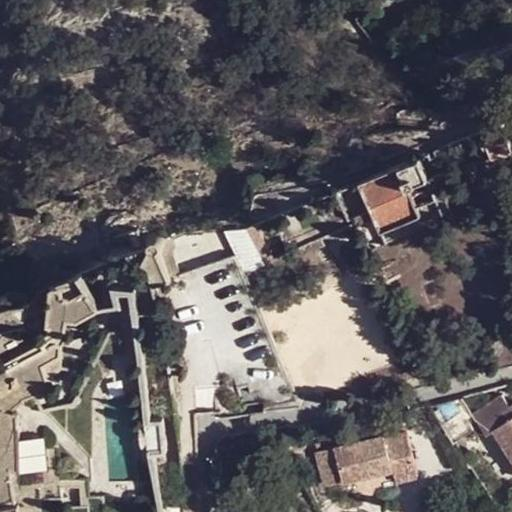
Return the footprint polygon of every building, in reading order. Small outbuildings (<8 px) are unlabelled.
[(511,156),(511,148),(502,123),(482,131),(494,160),(511,156)] [(423,148),(362,173),(375,203),(383,224),(424,207),(420,198),(440,190),(423,148)] [(375,203),(362,173),(340,182),(352,212),(375,203)] [(265,257),(273,253),(258,217),(249,221),(265,257)] [(266,259),(265,257),(249,221),(246,221),(226,222),(245,268),(266,259)] [(152,245),(130,254),(132,260),(145,276),(154,274),(156,285),(174,280),(162,249),(164,247),(165,245),(165,241),(164,238),(162,237),(159,236),(155,237),(154,238),(152,241),(151,243),(152,245)] [(102,309),(81,273),(51,286),(49,330),(54,330),(54,335),(41,341),(45,350),(12,365),(5,360),(0,362),(0,490),(4,491),(1,504),(0,505),(0,511),(107,511),(107,494),(100,495),(92,496),(92,504),(66,505),(65,479),(63,479),(63,474),(62,467),(41,468),(42,478),(25,480),(26,491),(20,492),(14,452),(23,413),(15,411),(28,401),(28,397),(53,393),(49,379),(52,378),(57,375),(60,373),(63,368),(63,360),(65,349),(71,340),(69,336),(73,335),(73,327),(81,327),(102,309)] [(137,334),(133,296),(122,296),(123,312),(125,311),(128,334),(130,334),(130,335),(137,334)] [(511,406),(504,395),(474,415),(488,435),(496,429),(511,451),(511,406)] [(475,433),(455,399),(435,405),(430,406),(457,444),(475,433)] [(163,423),(149,424),(150,431),(145,432),(147,444),(151,444),(152,450),(165,449),(163,423)] [(385,434),(317,452),(325,485),(415,461),(407,431),(386,437),(385,434)] [(99,472),(100,495),(107,494),(106,464),(62,467),(63,474),(99,472)]
